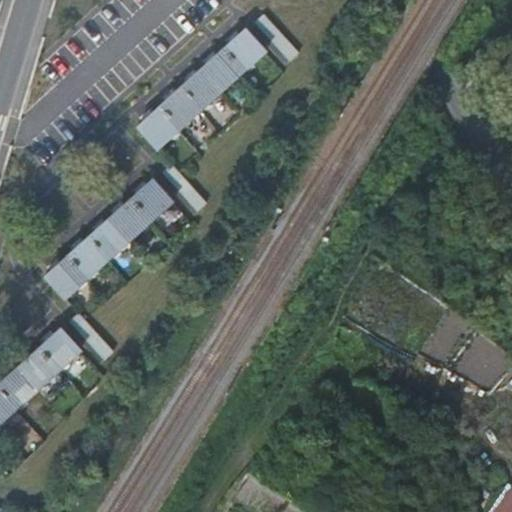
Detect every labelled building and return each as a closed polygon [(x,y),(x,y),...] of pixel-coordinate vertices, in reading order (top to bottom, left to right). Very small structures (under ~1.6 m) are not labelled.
[(263,15),(255,22),(290,61),(298,53),(263,15)] [(245,31),(139,127),(159,148),(265,52),(245,31)] [(172,165),(163,172),(197,210),(206,202),(172,165)] [(154,181),(46,277),(64,298),(172,202),(154,181)] [(79,314),(70,322),(106,361),(114,354),(79,314)] [(60,331),(0,384),(0,422),(80,352),(60,331)] [(347,481),(359,462),(343,451),(330,469),(347,481)] [(511,511),(511,490),(510,489),(494,511),(511,511)]
